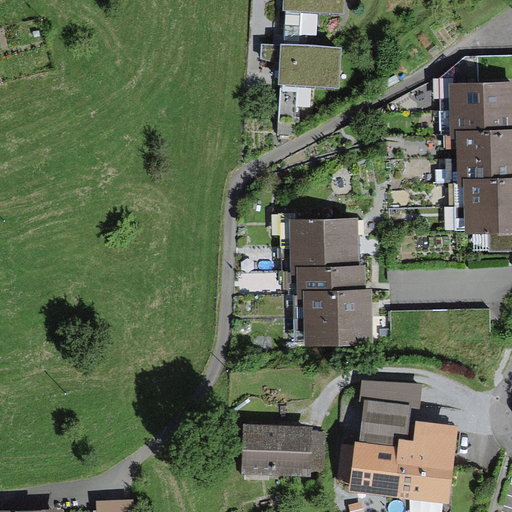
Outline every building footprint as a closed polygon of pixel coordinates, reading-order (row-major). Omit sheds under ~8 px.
[(345,7),(344,0),(286,0),(285,37),(302,38),(304,5),(345,7)] [(262,52),(284,61),(281,112),(299,113),(301,80),(341,82),(343,40),(302,38),(285,37),(284,41),(262,40),(262,52)] [(477,56),(464,56),(440,77),(440,98),(455,98),(455,110),(511,108),(511,84),(478,84),(477,56)] [(511,132),(511,108),(455,110),(441,111),(441,122),(455,122),(456,134),(511,132)] [(511,132),(456,134),(447,134),(448,147),(463,147),(462,158),(511,156),(511,132)] [(511,179),(511,156),(462,158),(448,158),(448,169),(436,170),(436,182),(455,181),(511,179)] [(511,179),(455,181),(455,194),(469,193),(470,205),(511,204),(511,179)] [(511,204),(470,205),(455,205),(455,217),(470,217),(470,230),(490,230),(491,249),(511,249),(511,204)] [(290,213),(290,241),(360,241),(360,212),(290,213)] [(290,241),(291,270),(298,270),(298,262),(360,261),(360,241),(290,241)] [(298,270),(298,290),(305,283),(368,283),(368,261),(360,261),(298,262),(298,270)] [(305,283),(298,290),(375,311),(375,283),(368,283),(305,283)] [(298,290),(306,340),(375,340),(375,311),(298,290)] [(419,404),(421,380),(364,377),(361,398),(365,399),(362,435),(402,440),(403,432),(410,433),(413,403),(419,404)] [(461,420),(419,414),(416,433),(410,433),(403,432),(402,440),(362,435),(359,435),(352,487),(451,499),(461,420)] [(315,422),(245,419),(243,470),(313,473),(315,422)] [(135,511),(135,495),(96,496),(96,511),(135,511)]
